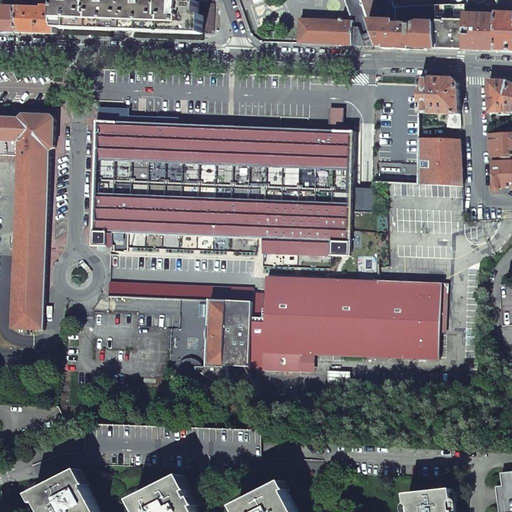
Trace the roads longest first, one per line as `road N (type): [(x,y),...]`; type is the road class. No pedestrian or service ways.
road 1 (residential): [(0,47),(247,57)]
road 2 (residential): [(247,57),(474,66)]
road 3 (residential): [(474,66),(481,198),(511,203)]
